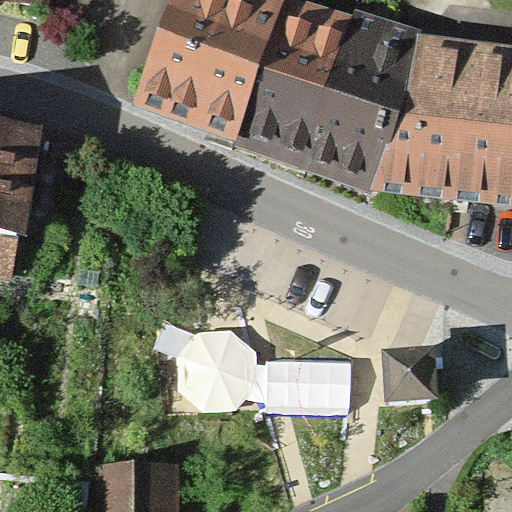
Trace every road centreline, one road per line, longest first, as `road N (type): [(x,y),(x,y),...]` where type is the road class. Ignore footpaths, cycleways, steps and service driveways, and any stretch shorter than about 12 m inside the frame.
road 1 (residential): [(0,98),(265,190),(511,292)]
road 2 (residential): [(511,389),(482,420),(340,511)]
